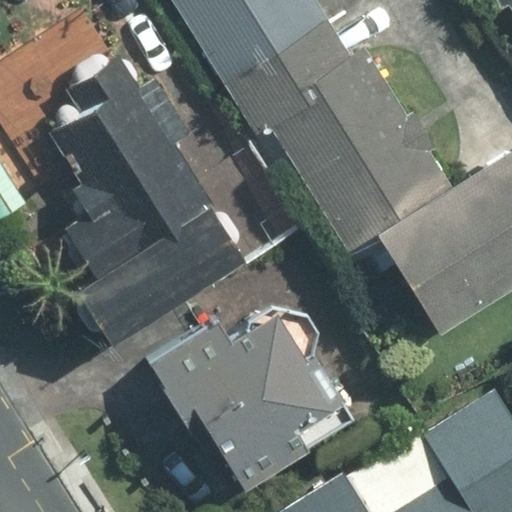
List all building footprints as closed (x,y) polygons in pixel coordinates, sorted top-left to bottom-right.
[(172,0),(257,135),(268,128),(372,66),(364,52),(351,59),(314,0),(172,0)] [(38,97),(102,193),(69,214),(135,313),(254,236),(124,40),(38,97)] [(451,197),(372,66),(268,128),(350,258),(385,238),(451,197)] [(511,159),(451,197),(385,238),(437,323),(511,276),(511,159)] [(228,305),(156,347),(236,484),(310,442),(296,417),(346,388),(287,286),(235,317),(228,305)] [(275,503),(280,511),(511,511),(511,396),(500,375),(275,503)]
